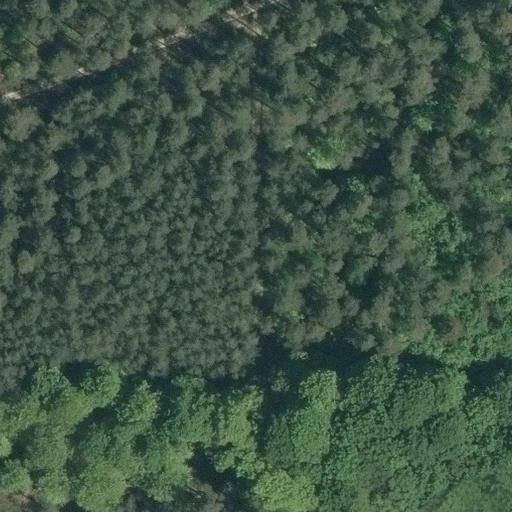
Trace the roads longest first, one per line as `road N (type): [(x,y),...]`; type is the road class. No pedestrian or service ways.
road 1 (track): [(511,451),(0,425)]
road 2 (track): [(258,0),(261,438)]
road 3 (track): [(269,0),(0,101)]
